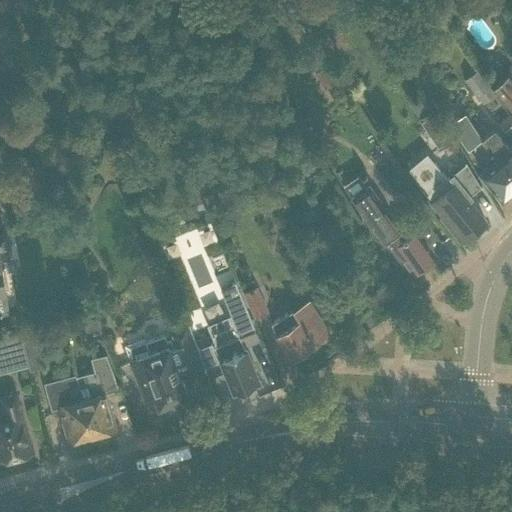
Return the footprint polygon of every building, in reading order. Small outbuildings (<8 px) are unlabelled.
[(456,7),(452,9),(458,20),(461,18),(466,16),(468,11),(463,3),(456,7)] [(324,34),(317,39),(326,53),(338,46),(328,32),(324,34)] [(317,51),(308,57),(316,70),(326,64),(317,51)] [(316,70),(315,71),(325,88),(328,86),(337,80),(327,63),(326,64),(316,70)] [(494,94),(492,91),(477,69),(464,78),(481,103),(494,94)] [(511,73),(510,71),(491,89),(494,92),(511,111),(511,73)] [(146,81),(109,99),(117,115),(120,121),(156,103),(146,81)] [(0,101),(0,115),(17,112),(15,98),(0,101)] [(425,99),(413,106),(419,117),(431,109),(425,99)] [(419,117),(440,149),(452,141),(431,109),(419,117)] [(493,128),(480,138),(507,172),(510,170),(511,172),(511,144),(508,147),(493,128)] [(507,172),(480,138),(471,145),(487,164),(479,171),(502,199),(511,190),(511,172),(510,170),(507,172)] [(100,152),(107,170),(125,162),(118,144),(100,152)] [(466,198),(481,186),(466,162),(447,178),(432,161),(414,176),(429,194),(427,196),(443,215),(441,217),(461,240),(485,221),(466,198)] [(219,173),(205,179),(208,186),(211,193),(225,187),(219,173)] [(20,207),(47,201),(42,182),(16,188),(20,207)] [(369,184),(356,193),(352,196),(384,243),(389,240),(392,245),(391,246),(401,261),(404,259),(414,272),(437,256),(432,249),(442,242),(427,221),(405,236),(369,184)] [(254,317),(267,311),(253,279),(240,285),(254,317)] [(329,333),(318,316),(308,299),(271,323),(275,334),(291,358),(314,343),(329,333)] [(231,314),(207,324),(214,342),(212,344),(211,342),(210,343),(218,362),(219,361),(219,360),(221,359),(234,390),(236,389),(237,391),(247,387),(246,384),(257,380),(241,339),(256,333),(247,312),(232,318),(231,314)] [(96,313),(80,318),(85,334),(101,329),(96,313)] [(149,352),(129,360),(144,400),(154,397),(158,407),(161,406),(162,409),(174,404),(173,401),(178,399),(176,393),(185,389),(180,378),(184,376),(186,379),(206,372),(187,322),(167,329),(168,333),(145,341),(149,352)] [(37,328),(19,332),(24,348),(28,365),(41,362),(38,352),(44,350),(37,328)] [(0,355),(24,348),(19,332),(0,337),(0,355)] [(53,383),(47,385),(50,396),(52,406),(59,405),(68,440),(91,433),(114,427),(105,393),(117,389),(113,372),(106,354),(90,358),(94,372),(53,383)] [(8,420),(0,421),(0,456),(0,458),(2,457),(5,460),(16,457),(17,453),(29,450),(15,394),(2,397),(8,420)]
